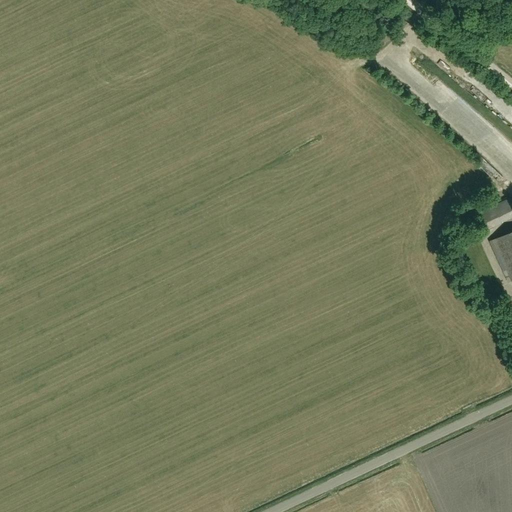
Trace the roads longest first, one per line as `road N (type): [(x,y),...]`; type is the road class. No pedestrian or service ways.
road 1 (unclassified): [(273,511),(511,400)]
road 2 (track): [(411,0),(511,81)]
